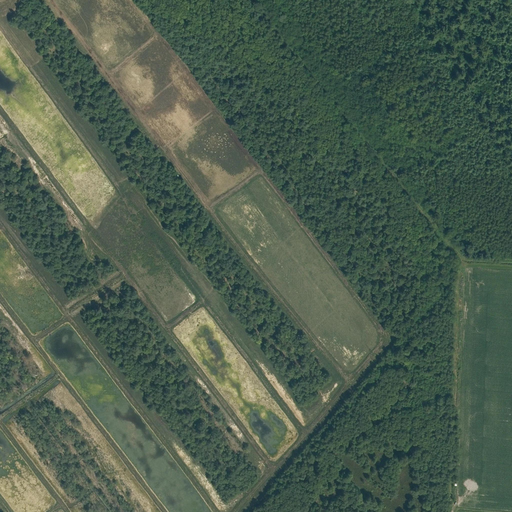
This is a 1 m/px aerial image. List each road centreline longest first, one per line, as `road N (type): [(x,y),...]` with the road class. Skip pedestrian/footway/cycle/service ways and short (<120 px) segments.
road 1 (track): [(0,18),(305,425)]
road 2 (track): [(48,0),(347,383)]
road 3 (track): [(0,107),(269,463)]
road 4 (track): [(0,227),(219,511)]
road 5 (track): [(0,304),(164,511)]
